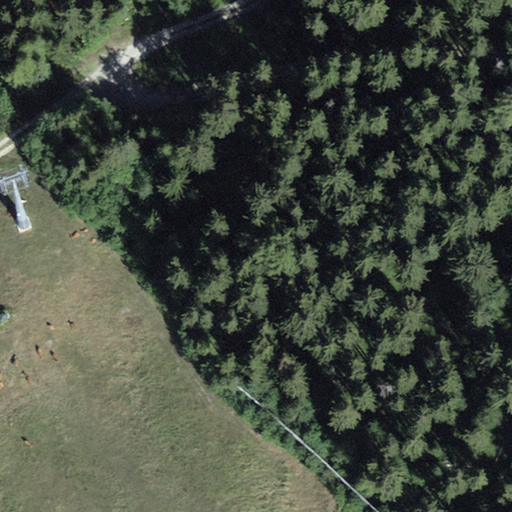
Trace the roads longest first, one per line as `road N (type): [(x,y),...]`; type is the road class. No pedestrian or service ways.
road 1 (track): [(255,0),(144,44),(131,66),(141,91),(176,93),(361,53),(419,48),(511,57)]
road 2 (track): [(132,76),(80,92),(0,153)]
